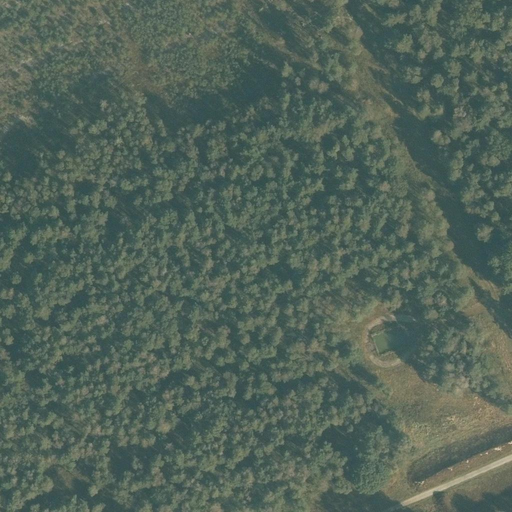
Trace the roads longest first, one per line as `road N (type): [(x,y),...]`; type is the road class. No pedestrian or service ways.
road 1 (track): [(511,362),(355,0)]
road 2 (track): [(511,454),(383,511)]
